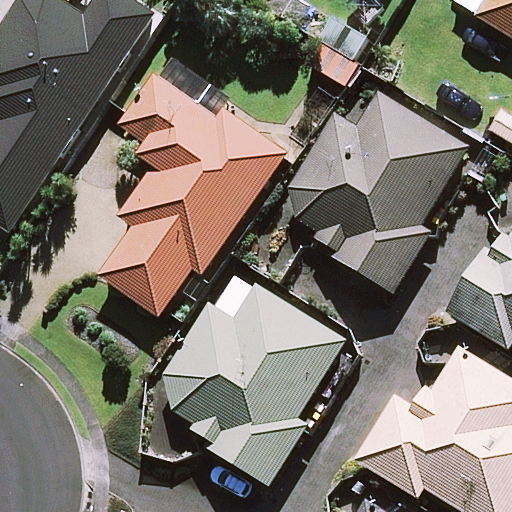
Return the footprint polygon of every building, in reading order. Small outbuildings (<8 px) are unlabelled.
[(156,20),(126,0),(102,0),(87,24),(51,0),(30,0),(2,43),(0,42),(0,230),(11,237),(156,20)] [(511,0),(459,0),(455,9),(511,43),(511,0)] [(371,41),(339,24),(313,72),(346,89),(371,41)] [(220,124),(158,83),(124,134),(149,150),(141,162),(157,173),(123,224),(138,233),(103,284),(164,324),(197,274),(209,282),(291,159),(225,116),(220,124)] [(474,159),(379,100),(359,133),(339,121),(282,214),(322,238),(315,250),(396,300),(433,240),(426,236),(474,159)] [(511,115),(502,109),(482,139),(511,157),(511,115)] [(511,248),(503,262),(492,255),(452,319),(511,355),(511,354),(511,248)] [(216,449),(212,456),(274,494),(310,434),(300,428),(349,348),(235,278),(170,384),(171,412),(200,430),(196,437),(216,449)] [(511,511),(511,386),(463,356),(423,420),(398,405),(360,466),(419,503),(426,493),(456,511),(511,511)]
